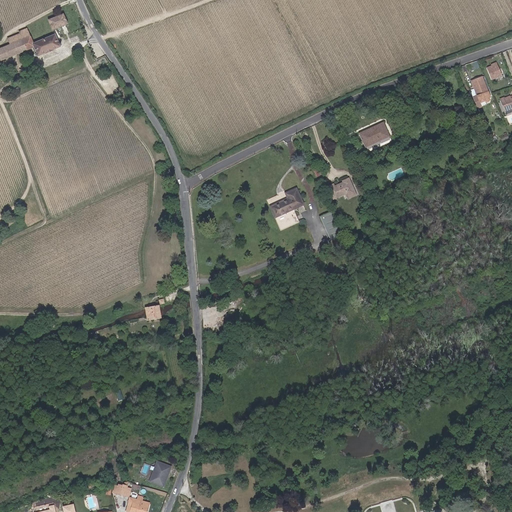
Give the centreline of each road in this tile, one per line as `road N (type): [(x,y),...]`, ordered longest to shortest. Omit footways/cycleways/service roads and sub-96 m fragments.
road 1 (unclassified): [(183,185),(347,102),(511,43)]
road 2 (unclassified): [(169,511),(199,395),(183,185)]
road 3 (unclassified): [(183,185),(165,139),(79,0)]
road 4 (unknown): [(192,282),(310,248),(316,234),(309,216)]
